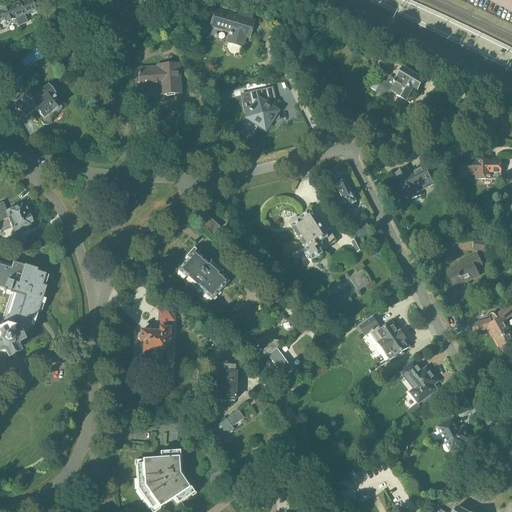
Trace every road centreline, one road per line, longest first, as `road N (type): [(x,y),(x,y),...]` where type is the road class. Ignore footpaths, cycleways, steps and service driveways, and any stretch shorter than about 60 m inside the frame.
road 1 (residential): [(511,468),(349,146)]
road 2 (residential): [(129,177),(121,107),(60,21),(55,0)]
road 3 (residential): [(99,297),(120,259),(163,218),(227,178)]
road 4 (unknown): [(88,421),(203,422),(237,404),(242,380)]
road 5 (residential): [(511,128),(448,125),(349,146)]
road 6 (residential): [(99,297),(74,234),(20,159)]
road 7 (residential): [(349,146),(227,178)]
